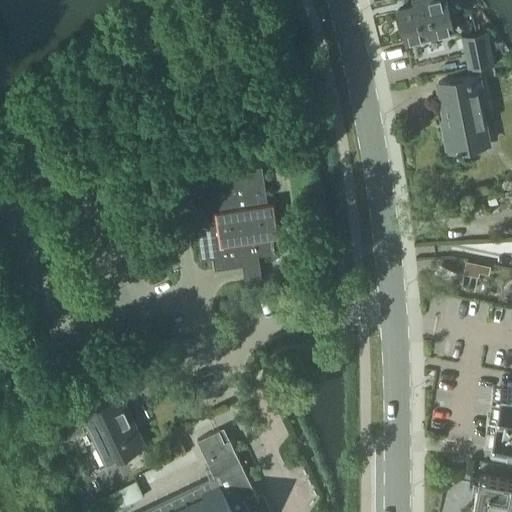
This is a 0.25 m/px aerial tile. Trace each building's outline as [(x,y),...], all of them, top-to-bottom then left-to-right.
[(406,42),(453,31),(445,0),(419,0),(413,1),(415,9),(398,12),(406,42)] [(468,71),(493,66),(487,33),(462,38),(468,71)] [(474,93),(481,92),(478,76),(438,84),(447,132),(444,132),(448,152),(488,145),(481,105),(476,106),(474,93)] [(194,195),(191,195),(200,260),(212,258),(215,271),(242,267),(241,258),(275,253),(272,237),(278,236),(273,203),(268,204),(262,166),(192,177),(194,195)] [(465,261),(463,269),(479,272),(488,274),(490,266),(465,261)] [(496,407),(490,436),(511,439),(511,383),(501,382),(496,407)] [(87,424),(107,465),(144,447),(119,396),(83,414),(74,396),(51,407),(66,439),(84,431),(82,426),(87,424)] [(264,511),(230,440),(225,442),(219,430),(198,440),(215,476),(138,511),(264,511)] [(511,511),(511,467),(481,462),(479,475),(473,474),(472,474),(471,474),(470,474),(469,475),(469,476),(469,477),(469,479),(470,480),(471,480),(471,481),(477,482),(471,511),(511,511)] [(105,511),(112,511),(144,497),(136,481),(99,499),(105,511)]
